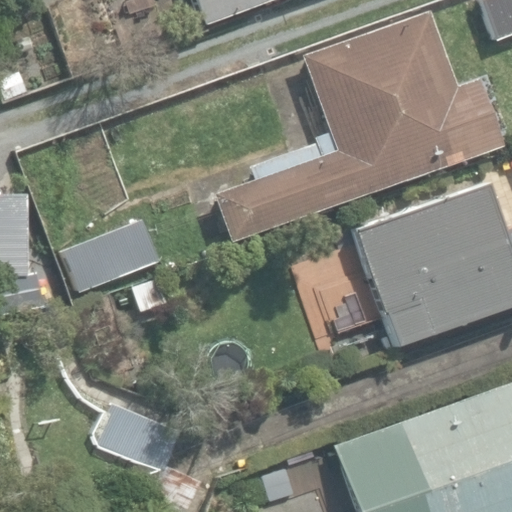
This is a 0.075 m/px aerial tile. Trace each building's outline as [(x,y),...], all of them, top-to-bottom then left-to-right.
[(122,0),(59,0),(42,4),(60,90),(138,74),(122,0)] [(184,0),(194,27),(269,0),(184,0)] [(511,0),(474,0),(473,1),(487,39),(511,29),(511,0)] [(205,194),(222,242),(495,146),(471,78),(446,87),(420,11),(293,56),(320,133),(308,137),(310,144),(241,169),(245,180),(205,194)] [(0,101),(24,94),(14,66),(0,70),(0,101)] [(347,231),(387,346),(511,302),(511,225),(496,232),(479,185),(347,231)] [(0,273),(21,274),(22,196),(0,195),(0,273)] [(57,251),(74,293),(151,262),(134,220),(57,251)] [(407,482),(416,511),(511,511),(511,376),(342,436),(363,497),(407,482)] [(134,511),(179,511),(192,481),(157,467),(173,430),(111,403),(94,444),(153,469),(134,511)] [(218,481),(228,511),(241,511),(260,506),(248,471),(218,481)]
